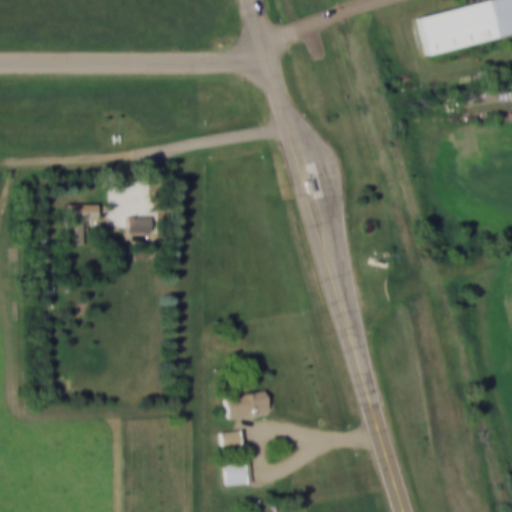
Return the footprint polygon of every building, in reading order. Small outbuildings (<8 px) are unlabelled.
[(416,17),(481,0),(511,0),(511,32),(426,54),(416,17)] [(309,192),(316,190),(313,177),(305,179),(309,192)] [(78,244),(78,219),(93,219),(93,204),(61,204),(61,244),(78,244)] [(146,231),(146,216),(124,216),(124,231),(146,231)] [(228,417),(268,410),(264,389),(224,396),(228,417)] [(223,446),(240,444),(238,429),(222,431),(223,446)] [(226,484),(246,482),(244,460),(223,462),(226,484)]
